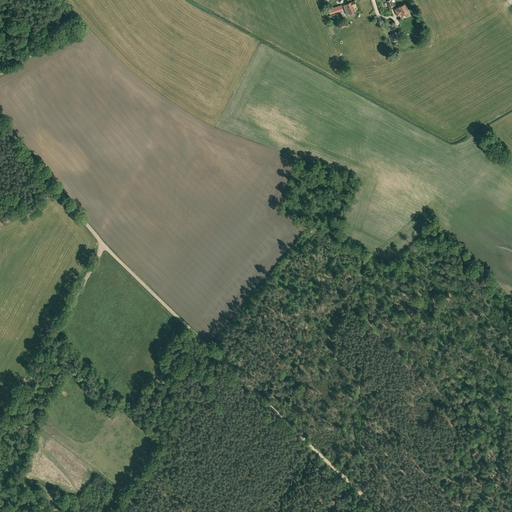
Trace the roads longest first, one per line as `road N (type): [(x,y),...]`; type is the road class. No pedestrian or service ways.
road 1 (track): [(102,246),(378,511)]
road 2 (track): [(0,431),(102,246)]
road 3 (track): [(0,120),(102,246)]
